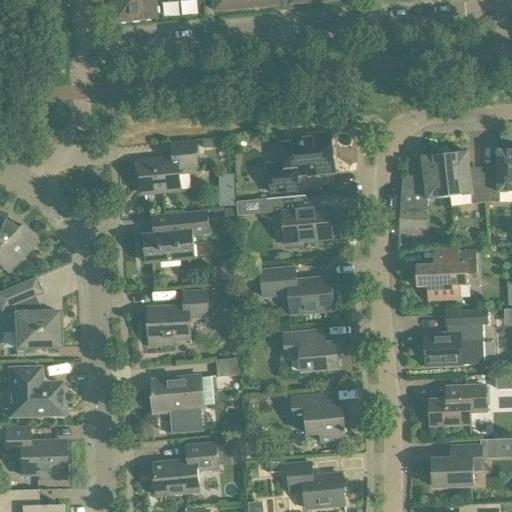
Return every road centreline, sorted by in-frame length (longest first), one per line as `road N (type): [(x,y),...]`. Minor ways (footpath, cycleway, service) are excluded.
road 1 (residential): [(511,114),(423,116),(387,146),(388,511)]
road 2 (residential): [(497,3),(461,18),(89,55)]
road 3 (residential): [(101,511),(100,331),(84,244),(40,187)]
road 4 (residential): [(40,187),(81,120),(89,55)]
